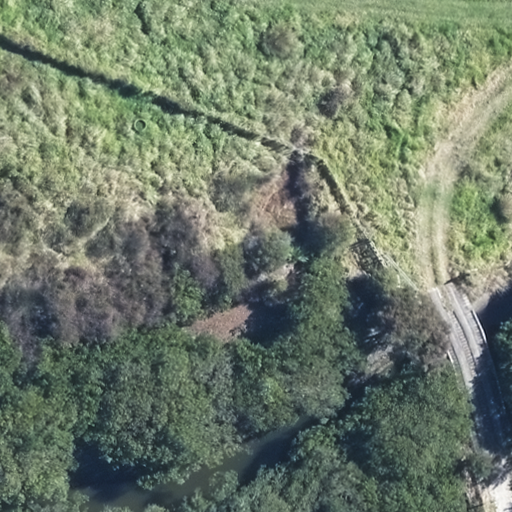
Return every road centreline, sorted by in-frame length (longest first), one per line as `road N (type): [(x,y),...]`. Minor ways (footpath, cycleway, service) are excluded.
road 1 (track): [(511,508),(437,286),(427,232),(431,173),(450,107),(511,37)]
road 2 (track): [(511,7),(383,0)]
